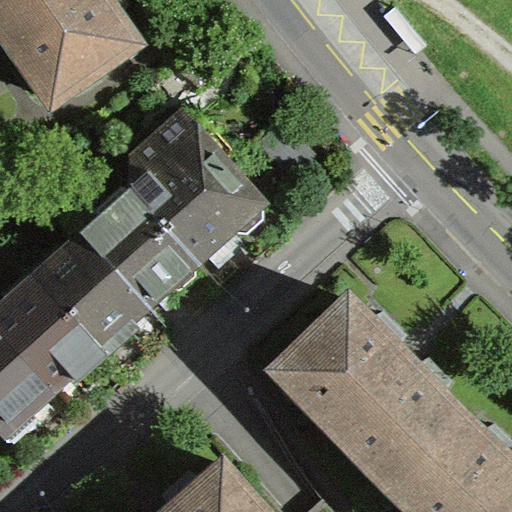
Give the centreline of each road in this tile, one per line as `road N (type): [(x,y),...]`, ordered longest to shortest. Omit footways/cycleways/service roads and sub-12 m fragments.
road 1 (residential): [(416,149),(15,511)]
road 2 (tertiary): [(416,149),(296,0)]
road 3 (tertiary): [(511,247),(416,149)]
